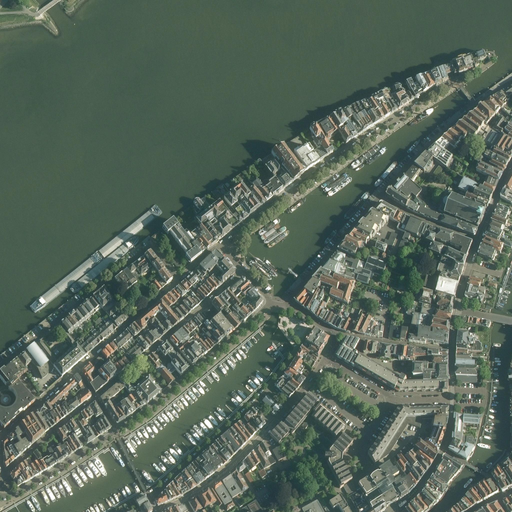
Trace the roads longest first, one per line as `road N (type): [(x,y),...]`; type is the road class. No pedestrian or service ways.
road 1 (residential): [(221,247),(309,177),(490,61),(487,53)]
road 2 (residential): [(0,366),(150,245)]
road 3 (residential): [(268,386),(147,497),(154,511)]
road 4 (residential): [(379,197),(422,150),(511,82)]
road 5 (residential): [(286,306),(379,197)]
road 6 (residential): [(77,369),(178,280)]
road 7 (tertiary): [(0,494),(17,492),(115,432)]
road 8 (residential): [(395,511),(443,451),(451,399)]
